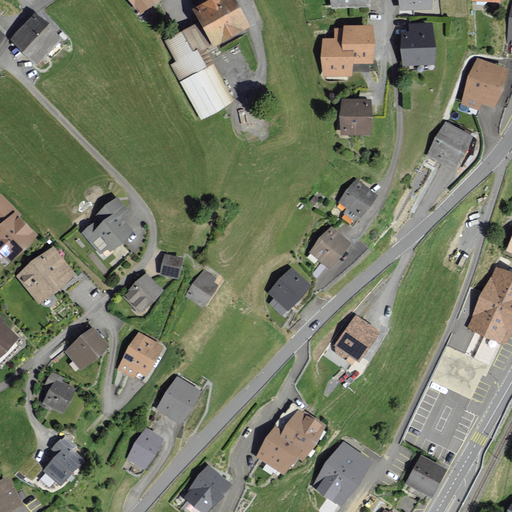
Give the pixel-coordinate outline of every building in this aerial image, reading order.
[(157,0),(128,0),(139,14),(157,0)] [(215,65),(206,49),(214,45),(247,29),(236,8),(232,0),(213,0),(195,10),(203,22),(169,40),(180,62),(174,66),(183,82),(202,118),(234,101),(215,65)] [(401,0),(402,9),(430,7),(429,0),(401,0)] [(59,41),(34,16),(12,39),(38,64),(59,41)] [(433,62),(431,25),(411,26),(411,33),(404,34),(405,64),(433,62)] [(323,76),(353,77),(353,61),(372,61),(371,26),(345,27),(345,30),(336,30),(336,38),(324,38),(323,76)] [(501,88),(507,71),(485,63),(478,60),(462,103),(477,109),(480,102),(494,107),(501,88)] [(369,134),(369,101),(343,101),(342,133),(369,134)] [(470,137),(446,124),(429,156),(453,169),(470,137)] [(376,195),(358,181),(342,201),(360,216),(376,195)] [(17,212),(1,196),(0,196),(0,229),(1,230),(0,230),(0,247),(12,259),(35,236),(14,215),(17,212)] [(126,212),(117,200),(97,215),(101,220),(85,232),(101,252),(107,246),(110,250),(131,233),(119,218),(126,212)] [(348,244),(331,229),(312,251),(329,266),(348,244)] [(74,273),(53,248),(20,275),(41,301),(74,273)] [(182,258),(166,255),(162,274),(178,277),(182,258)] [(511,326),(511,275),(496,269),(471,328),(505,342),(511,326)] [(309,286),(291,270),(270,292),(287,309),(309,286)] [(214,278),(204,271),(187,296),(203,307),(218,287),(212,282),(214,278)] [(162,292),(147,276),(126,296),(141,311),(162,292)] [(4,320),(0,316),(0,356),(17,340),(1,323),(4,320)] [(377,333),(356,318),(336,346),(356,361),(377,333)] [(99,337),(93,330),(87,335),(67,351),(81,369),(108,347),(99,337)] [(160,347),(140,335),(120,368),(135,377),(139,369),(145,373),(160,347)] [(64,379),(52,373),(45,385),(52,389),(43,405),(50,409),(52,407),(63,413),(75,390),(62,383),(64,379)] [(200,391),(180,378),(160,409),(181,422),(200,391)] [(326,426),(300,410),(283,436),(276,431),(259,457),(283,473),(295,455),(303,461),(326,426)] [(162,440),(146,430),(130,457),(147,467),(162,440)] [(74,447),(64,439),(54,450),(60,456),(46,471),(60,485),(82,462),(70,451),(74,447)] [(315,485),(341,504),(371,462),(345,444),(315,485)] [(446,469),(422,457),(414,472),(408,483),(418,488),(431,495),(446,469)] [(219,477),(209,467),(198,480),(190,489),(193,492),(188,498),(203,511),(205,511),(229,485),(219,477)] [(0,511),(5,511),(21,504),(8,478),(0,482),(0,511)]
